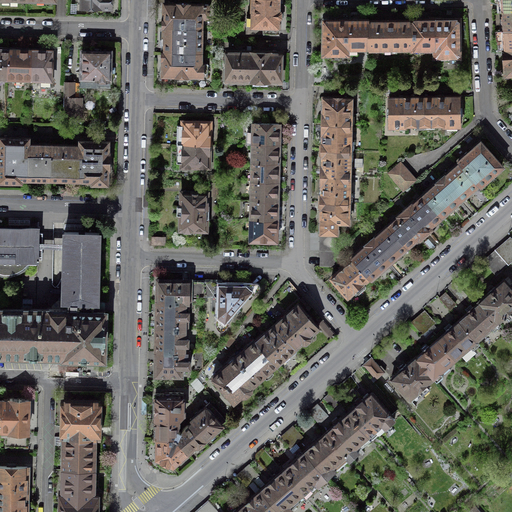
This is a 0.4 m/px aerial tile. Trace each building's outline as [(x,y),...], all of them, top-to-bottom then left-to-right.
[(80,0),(81,7),(112,8),(111,0),(80,0)] [(164,27),(202,28),(202,17),(208,17),(209,5),(178,4),(178,0),(164,0),(164,3),(164,23),(164,27)] [(279,10),(279,0),(251,0),(251,25),(246,25),(246,33),(261,34),(261,27),(263,27),(263,34),(279,34),(279,18),(280,18),(281,17),(282,14),(282,12),(280,10),(279,10)] [(511,0),(501,0),(502,8),(502,11),(511,10),(511,0)] [(503,21),(503,31),(511,30),(511,10),(502,11),(503,21)] [(412,20),(413,50),(435,50),(435,57),(435,19),(432,19),(412,20)] [(435,19),(435,57),(459,57),(459,19),(438,19),(435,19)] [(369,49),(369,20),(344,20),(341,20),(338,20),(324,20),(323,55),(348,54),(348,53),(357,53),(357,49),(368,49),(369,49)] [(369,20),(369,49),(412,49),(412,50),(413,50),(412,20),(412,21),(390,21),(369,21),(369,20)] [(202,28),(164,27),(163,48),(163,52),(201,53),(202,28)] [(503,49),(503,50),(511,49),(511,30),(503,31),(503,36),(504,49),(503,49)] [(24,79),(31,79),(31,49),(20,49),(8,48),(7,79),(14,79),(14,86),(24,86),(24,79)] [(42,49),(31,49),(31,79),(40,79),(40,87),(50,87),(50,80),(51,80),(52,49),(42,49)] [(504,53),(505,75),(511,74),(511,49),(503,50),(504,53)] [(96,50),(82,50),(81,78),(81,85),(109,86),(110,79),(111,51),(96,50)] [(227,80),(251,80),(252,52),(227,51),(227,63),(227,80)] [(201,63),(201,53),(163,52),(163,55),(163,75),(207,76),(207,63),(201,63)] [(252,52),(251,80),(280,81),(281,52),(256,52),(252,52)] [(64,83),(63,119),(81,120),(82,97),(73,97),(73,83),(68,83),(64,83)] [(424,96),(425,125),(444,124),(444,126),(460,126),(459,95),(442,96),(424,96)] [(405,125),(425,125),(424,96),(407,96),(389,96),(389,127),(405,127),(405,125)] [(322,123),(351,124),(352,97),(342,97),(338,97),(334,97),(323,97),(322,123)] [(182,121),(182,144),(210,145),(210,133),(211,122),(182,121)] [(253,143),(278,144),(279,133),(279,124),(254,123),(253,131),(250,131),(249,131),(248,131),(248,132),(248,133),(247,133),(247,141),(248,142),(248,143),(249,143),(253,143)] [(351,150),(351,124),(322,123),(322,142),(321,142),(321,145),(321,149),(351,150)] [(27,179),(28,137),(0,136),(0,178),(21,179),(27,179)] [(27,179),(50,180),(51,144),(33,144),(29,143),(29,137),(28,137),(27,179)] [(51,144),(50,180),(79,180),(80,140),(79,140),(79,145),(75,145),(51,144)] [(80,140),(79,180),(108,181),(109,140),(94,140),(80,140)] [(458,160),(480,186),(502,168),(479,142),(468,151),(458,160)] [(253,162),(278,163),(278,152),(278,144),(253,143),(253,162)] [(182,144),(181,167),(209,168),(210,156),(210,145),(182,144)] [(350,176),(351,150),(321,149),(321,153),(321,156),(322,156),(321,175),(350,176)] [(459,163),(441,178),(460,201),(463,198),(478,185),(480,187),(480,186),(458,160),(457,161),(459,163)] [(252,181),(277,182),(278,171),(278,163),(253,162),(252,181)] [(401,162),(388,173),(404,191),(416,180),(408,171),(401,162)] [(350,202),(350,176),(321,175),(321,194),(320,194),(320,197),(320,201),(350,202)] [(441,178),(422,194),(442,217),(458,203),(460,201),(441,178)] [(252,200),(277,201),(277,190),(277,182),(252,181),(252,200)] [(182,228),(184,231),(191,231),(193,229),(205,229),(206,209),(208,209),(208,205),(208,201),(206,201),(206,193),(198,193),(192,192),(192,193),(182,192),(182,206),(177,206),(177,215),(182,215),(181,228),(182,228)] [(388,224),(408,247),(425,232),(442,217),(422,194),(388,224)] [(251,219),(277,220),(277,209),(277,201),(252,200),(251,219)] [(349,222),(350,202),(320,201),(320,204),(320,208),(320,232),(321,233),(320,251),(321,251),(336,251),(336,233),(337,233),(338,222),(349,222)] [(276,229),(277,220),(251,219),(251,240),(276,240),(276,229)] [(392,261),(408,247),(388,224),(370,241),(389,263),(392,261)] [(64,232),(64,243),(64,248),(63,301),(67,301),(66,309),(49,309),(49,310),(0,309),(0,271),(3,273),(10,273),(16,271),(22,268),(27,263),(37,263),(37,261),(37,247),(37,242),(38,228),(0,227),(0,353),(51,355),(51,356),(57,356),(63,356),(63,357),(104,358),(105,312),(94,311),(94,306),(94,302),(98,302),(99,233),(64,232)] [(495,249),(508,265),(509,265),(508,264),(511,260),(511,239),(510,237),(509,237),(510,237),(503,243),(495,250),(495,249)] [(387,265),(389,263),(370,241),(351,257),(371,279),(387,265)] [(508,265),(495,249),(494,250),(495,250),(489,255),(484,260),(483,260),(494,273),(495,272),(494,272),(500,268),(501,269),(500,270),(501,271),(508,264),(508,265)] [(321,258),(321,266),(335,266),(336,251),(321,251),(321,258)] [(370,279),(371,279),(351,257),(352,259),(342,268),(331,277),(348,296),(353,291),(355,294),(359,294),(366,288),(366,284),(364,282),(369,278),(370,279)] [(158,302),(189,302),(189,296),(204,296),(204,295),(204,281),(201,281),(190,280),(190,274),(183,274),(183,280),(158,280),(158,302)] [(489,292),(479,300),(501,325),(501,324),(498,321),(505,315),(509,319),(511,315),(511,287),(504,279),(495,287),(494,286),(493,287),(491,288),(489,290),(488,291),(489,292)] [(218,281),(204,281),(204,295),(216,295),(216,297),(213,297),(212,310),(216,310),(216,322),(216,325),(221,329),(255,289),(248,283),(247,283),(246,283),(245,283),(220,282),(218,282),(218,281)] [(455,304),(445,292),(442,295),(439,298),(449,309),(455,304)] [(468,312),(459,320),(479,343),(480,343),(477,340),(492,327),(495,330),(501,325),(479,300),(479,301),(480,301),(473,307),(473,306),(472,307),(471,307),(469,308),(467,310),(468,310),(467,311),(468,312)] [(157,327),(186,327),(186,318),(189,318),(189,302),(158,302),(157,314),(157,327)] [(286,314),(274,324),(295,348),(303,342),(306,342),(311,338),(311,334),(319,327),(298,303),(286,314)] [(421,314),(418,316),(429,328),(435,323),(425,311),(421,314)] [(415,319),(412,322),(422,333),(429,328),(418,316),(415,319)] [(446,331),(438,338),(455,359),(470,345),(473,349),(479,343),(459,320),(452,325),(451,326),(450,325),(448,327),(446,329),(445,330),(446,331)] [(255,339),(277,364),(284,358),(286,360),(291,355),(289,353),(295,348),(274,324),(259,337),(256,340),(255,339)] [(157,339),(157,351),(188,352),(188,351),(188,337),(186,337),(186,327),(157,327),(157,339)] [(455,359),(438,338),(429,346),(428,345),(427,346),(425,347),(423,349),(423,350),(422,351),(423,351),(417,357),(416,356),(437,380),(443,375),(440,372),(455,359)] [(237,355),(258,380),(277,364),(255,339),(246,347),(237,355)] [(187,358),(188,352),(157,351),(156,370),(156,374),(181,374),(185,374),(185,366),(190,366),(190,358),(187,358)] [(251,387),(258,380),(237,355),(224,366),(212,377),(234,402),(242,395),(246,395),(250,391),(251,387)] [(437,381),(437,380),(416,356),(406,364),(405,365),(404,364),(402,366),(400,368),(401,368),(400,369),(400,370),(391,378),(409,399),(419,390),(422,394),(430,388),(427,384),(434,377),(437,381)] [(367,361),(363,364),(376,379),(384,372),(385,371),(381,365),(380,366),(371,357),(367,361)] [(155,420),(179,420),(183,416),(184,393),(172,392),(169,392),(169,394),(155,393),(155,420)] [(348,413),(368,435),(381,423),(385,428),(395,419),(389,413),(390,412),(389,412),(388,412),(372,392),(363,400),(362,399),(359,401),(356,404),(357,405),(348,413)] [(328,396),(324,398),(334,410),(341,404),(331,393),(328,396)] [(6,400),(2,400),(1,430),(9,430),(9,433),(6,433),(5,447),(28,447),(28,432),(29,399),(10,398),(10,400),(6,400)] [(63,436),(97,437),(98,400),(68,400),(64,400),(63,436)] [(189,423),(205,440),(207,439),(222,425),(221,424),(226,420),(210,402),(190,419),(191,421),(189,423)] [(329,416),(318,404),(313,408),(309,412),(320,424),(329,416)] [(326,432),(350,459),(359,451),(355,446),(368,435),(348,413),(340,420),(339,419),(336,421),(333,424),(334,425),(326,432)] [(179,420),(155,420),(154,435),(155,436),(156,437),(176,438),(179,431),(177,430),(179,424),(179,420)] [(183,429),(181,432),(179,431),(176,438),(188,452),(189,451),(191,450),(192,451),(205,440),(189,423),(183,429)] [(290,428),(287,431),(297,443),(304,437),(294,425),(290,428)] [(284,434),(280,437),(290,449),(297,443),(287,431),(284,434)] [(345,455),(350,459),(326,432),(318,439),(317,439),(315,441),(312,444),(304,451),(327,477),(336,469),(333,466),(345,455)] [(62,469),(94,470),(94,438),(97,438),(97,437),(63,436),(63,467),(62,469)] [(175,463),(188,452),(176,438),(156,437),(156,438),(157,438),(157,441),(157,455),(157,456),(157,457),(158,457),(158,458),(159,459),(160,460),(170,464),(171,464),(172,464),(173,464),(174,464),(175,464),(175,463)] [(318,485),(327,477),(304,451),(297,458),(296,457),(293,460),(291,462),(291,463),(282,470),(302,493),(315,481),(318,485)] [(246,467),(243,470),(253,481),(260,475),(250,464),(246,467)] [(0,487),(27,488),(27,466),(11,466),(0,465),(0,487)] [(93,490),(94,470),(62,469),(62,471),(62,501),(96,502),(96,491),(93,490)] [(240,473),(236,475),(246,487),(253,481),(243,470),(240,473)] [(289,504),(302,493),(282,470),(274,478),(273,477),(271,480),(268,482),(268,483),(260,490),(280,511),(286,511),(292,508),(289,504)] [(27,499),(27,488),(0,487),(0,509),(26,510),(27,499)] [(280,511),(260,490),(253,496),(252,496),(249,498),(247,501),(238,509),(241,511),(280,511)] [(198,509),(194,511),(218,511),(208,500),(198,509)] [(95,511),(96,502),(62,501),(62,504),(61,511),(95,511)]
